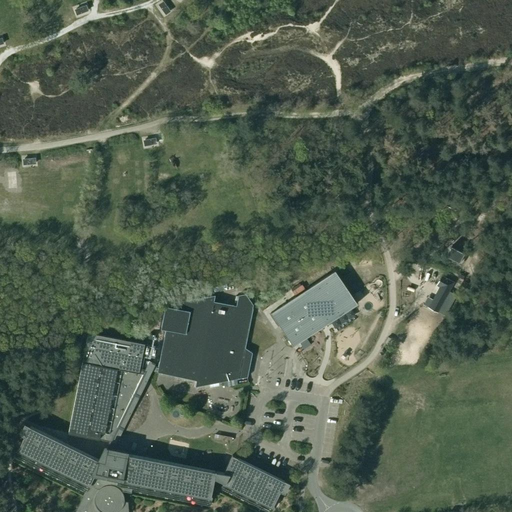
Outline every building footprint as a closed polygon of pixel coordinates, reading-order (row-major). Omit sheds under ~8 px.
[(158,5),(165,15),(171,11),(163,1),(158,5)] [(77,16),(88,11),(86,5),(74,10),(77,16)] [(144,147),(157,144),(156,138),(143,140),(144,147)] [(452,249),(448,258),(461,265),(465,256),(452,249)] [(293,347),(353,306),(330,273),(271,314),(293,347)] [(428,298),(424,306),(437,313),(449,292),(454,283),(441,276),(436,285),(440,287),(432,300),(428,298)] [(214,293),(237,288),(236,282),(213,287),(214,293)] [(449,292),(437,313),(446,317),(458,297),(449,292)] [(166,329),(158,367),(157,373),(196,381),(195,387),(247,377),(252,353),(245,349),(253,309),(252,309),(253,305),(245,294),(238,296),(236,306),(213,301),(214,295),(171,303),(170,307),(165,306),(161,328),(166,329)] [(157,373),(158,367),(154,366),(155,364),(149,361),(145,369),(140,368),(145,344),(88,333),(69,432),(68,432),(68,433),(110,441),(100,460),(24,423),(19,434),(24,436),(14,455),(86,490),(75,511),(128,511),(128,502),(124,502),(124,500),(124,498),(124,496),(123,494),(122,492),(121,491),(131,493),(132,489),(209,504),(214,478),(224,483),(222,488),(270,511),(280,492),(284,494),(290,484),(232,455),(223,475),(216,472),(216,471),(124,453),(124,454),(113,452),(152,371),(157,373)] [(215,434),(214,439),(232,443),(233,438),(215,434)]
